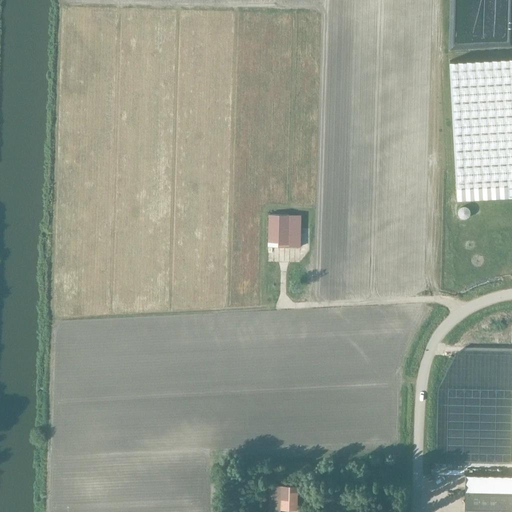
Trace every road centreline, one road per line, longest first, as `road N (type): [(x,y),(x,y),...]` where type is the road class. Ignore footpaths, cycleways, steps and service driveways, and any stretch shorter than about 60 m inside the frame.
road 1 (track): [(47,511),(49,400),(418,386)]
road 2 (unclassified): [(415,511),(418,386),(431,350),(452,323),(485,304),(511,301)]
road 3 (unknown): [(454,322),(450,303),(438,296),(297,309),(288,292),(289,258)]
